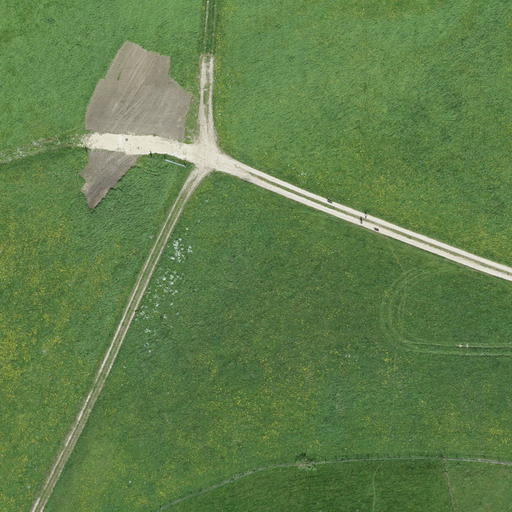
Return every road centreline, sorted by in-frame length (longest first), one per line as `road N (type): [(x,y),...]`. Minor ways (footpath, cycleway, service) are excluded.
road 1 (track): [(204,158),(37,511)]
road 2 (track): [(511,278),(204,158)]
road 3 (track): [(0,160),(55,145),(120,144),(204,158)]
road 4 (track): [(214,0),(204,158)]
